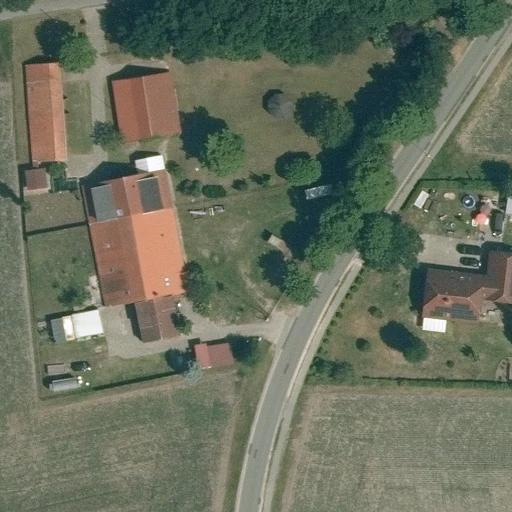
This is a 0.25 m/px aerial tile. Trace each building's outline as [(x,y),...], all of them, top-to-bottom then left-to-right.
[(34,162),(71,159),(63,63),(26,66),(34,162)] [(117,80),(125,142),(188,133),(180,71),(117,80)] [(295,95),(272,95),(273,117),(296,117),(295,95)] [(86,186),(109,309),(140,303),(148,342),(187,334),(179,293),(192,291),(167,156),(140,161),(142,175),(86,186)] [(26,171),(28,190),(51,188),(49,168),(26,171)] [(432,271),(426,318),(483,325),(486,299),(511,302),(511,252),(493,251),(490,278),(432,271)] [(74,315),(79,338),(107,332),(102,309),(74,315)] [(174,354),(178,377),(239,366),(234,343),(174,354)]
